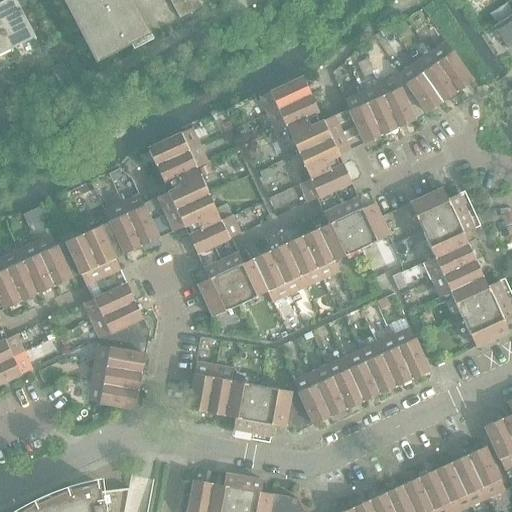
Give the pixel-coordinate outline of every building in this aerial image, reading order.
[(35,36),(27,20),(16,0),(4,0),(0,2),(0,30),(10,50),(35,36)] [(146,36),(127,0),(70,0),(101,59),(146,36)] [(202,6),(198,0),(184,0),(173,6),(180,18),(202,6)] [(496,23),(511,13),(511,11),(507,4),(490,14),(496,23)] [(511,14),(507,18),(493,26),(508,49),(510,49),(509,47),(511,44),(511,14)] [(399,35),(411,27),(406,19),(394,28),(399,35)] [(0,54),(10,50),(0,30),(0,54)] [(473,81),(445,42),(429,53),(457,92),(473,81)] [(457,92),(429,53),(415,63),(442,102),(457,92)] [(74,86),(63,63),(52,69),(63,91),(74,86)] [(442,102),(415,63),(399,74),(427,113),(442,102)] [(427,113),(399,74),(392,79),(378,85),(398,128),(419,119),(427,113)] [(267,114),(311,94),(303,77),(259,97),(267,114)] [(398,128),(378,85),(361,93),(381,136),(398,128)] [(35,101),(31,93),(23,98),(27,106),(35,101)] [(381,136),(361,93),(344,100),(348,109),(348,110),(364,143),(363,143),(364,144),(381,136)] [(298,153),(342,133),(334,116),(334,115),(311,126),(307,117),(319,112),(311,94),(267,114),(275,132),(286,127),(298,153)] [(11,115),(6,107),(0,110),(0,115),(3,120),(11,115)] [(233,129),(230,121),(222,125),(226,133),(233,129)] [(156,165),(200,146),(191,128),(148,148),(156,165)] [(250,138),(246,130),(240,133),(243,141),(250,138)] [(327,161),(350,150),(350,149),(349,149),(342,133),(298,153),(310,179),(299,184),(308,202),(316,198),(317,199),(317,198),(350,183),(351,183),(343,164),(331,169),(327,161)] [(236,147),(233,140),(226,143),(229,150),(236,147)] [(197,168),(207,163),(200,146),(156,165),(164,183),(176,177),(180,187),(157,197),(157,198),(158,198),(165,214),(209,194),(197,168)] [(211,173),(207,165),(200,169),(203,176),(211,173)] [(466,211),(458,194),(447,199),(442,188),(410,203),(423,231),(466,211)] [(221,220),(217,211),(209,194),(165,214),(173,231),(172,231),(173,232),(196,221),(200,230),(188,235),(196,253),(197,254),(198,254),(197,253),(230,238),(231,238),(240,234),(232,215),(221,220)] [(158,237),(143,204),(144,204),(143,203),(139,195),(121,203),(142,246),(159,238),(159,237),(158,237)] [(389,235),(380,217),(374,203),(363,208),(358,197),(357,197),(340,205),(360,249),(389,235)] [(268,214),(263,202),(254,206),(259,218),(268,214)] [(142,246),(121,203),(104,211),(108,221),(124,254),(142,246)] [(360,249),(340,205),(324,213),(324,212),(323,212),(328,224),(319,228),(335,261),(360,249)] [(467,243),(463,234),(474,229),(466,211),(423,231),(435,258),(467,243)] [(124,254),(108,221),(82,233),(103,277),(119,269),(120,270),(120,269),(115,258),(124,254)] [(335,261),(319,228),(302,236),(322,279),(339,271),(335,261)] [(103,277),(82,233),(57,245),(72,278),(81,274),(86,285),(87,285),(86,285),(103,277)] [(72,278),(57,245),(56,245),(51,235),(35,242),(55,286),(72,278)] [(322,279),(302,236),(285,243),(305,287),(322,279)] [(55,286),(35,242),(18,250),(38,293),(55,286)] [(305,287),(285,243),(269,251),(289,294),(305,287)] [(432,280),(475,260),(467,243),(435,258),(424,263),(432,280)] [(0,299),(4,309),(38,293),(18,250),(0,258),(0,324),(1,325),(0,323),(0,299)] [(289,294),(269,251),(252,259),(267,292),(273,302),(289,294)] [(267,292),(252,259),(243,263),(238,252),(237,252),(221,260),(241,304),(267,292)] [(241,304),(221,260),(204,268),(204,267),(203,268),(208,279),(197,284),(212,317),(241,304)] [(450,292),(483,277),(475,260),(432,280),(440,297),(450,292)] [(406,286),(400,273),(392,276),(398,290),(406,286)] [(506,298),(498,281),(487,286),(483,277),(450,292),(463,319),(506,298)] [(91,321),(135,301),(127,283),(126,283),(126,284),(93,299),(92,299),(83,303),(91,321)] [(390,306),(387,297),(378,301),(382,310),(390,306)] [(508,332),(503,321),(511,316),(511,311),(506,298),(463,319),(476,347),(508,332)] [(100,338),(143,318),(135,301),(91,321),(100,338)] [(142,372),(145,354),(149,332),(143,318),(100,338),(95,364),(142,372)] [(430,371),(410,328),(392,336),(412,379),(430,371)] [(314,339),(311,332),(306,335),(309,341),(314,339)] [(0,362),(24,352),(16,335),(7,339),(7,338),(6,339),(0,341),(0,362)] [(412,379),(392,336),(376,343),(396,386),(412,379)] [(396,386),(376,343),(359,351),(379,394),(396,386)] [(379,394),(359,351),(343,358),(363,402),(379,394)] [(0,383),(30,370),(32,369),(24,352),(0,362),(0,383)] [(363,402),(343,358),(327,366),(347,409),(363,402)] [(207,413),(215,366),(197,362),(188,409),(207,413)] [(139,390),(142,372),(95,364),(92,382),(139,390)] [(226,416),(232,381),(234,370),(215,366),(207,413),(226,416)] [(347,409),(327,366),(310,373),(330,417),(347,409)] [(330,417),(310,373),(293,381),(313,425),(330,417)] [(252,433),(260,386),(232,381),(226,416),(235,418),(233,430),(252,433)] [(313,425),(293,381),(291,382),(288,391),(260,386),(252,433),(271,436),(273,425),(302,430),(313,425)] [(135,409),(139,390),(92,382),(88,401),(135,409)] [(511,400),(506,403),(511,414),(503,418),(511,436),(511,400)] [(109,416),(111,407),(103,406),(101,415),(109,416)] [(511,436),(503,418),(484,427),(504,470),(511,466),(511,436)] [(505,490),(485,447),(467,455),(488,498),(505,490)] [(488,498),(467,455),(451,462),(471,505),(488,498)] [(457,511),(471,505),(451,462),(435,470),(454,511),(457,511)] [(454,511),(435,470),(418,477),(434,511),(454,511)] [(237,511),(244,477),(225,473),(223,485),(213,483),(208,511),(237,511)] [(266,511),(270,494),(261,492),(263,480),(244,477),(237,511),(266,511)] [(434,511),(418,477),(402,485),(414,511),(434,511)] [(208,511),(213,483),(194,480),(193,482),(193,483),(191,493),(187,511),(208,511)] [(125,511),(129,488),(125,489),(101,491),(99,484),(70,491),(69,487),(68,488),(69,491),(37,504),(35,501),(34,502),(36,505),(23,511),(125,511)] [(414,511),(402,485),(386,492),(394,511),(414,511)] [(394,511),(386,492),(369,500),(374,511),(394,511)] [(303,511),(297,499),(270,494),(266,511),(303,511)] [(374,511),(369,500),(353,507),(354,511),(374,511)]
